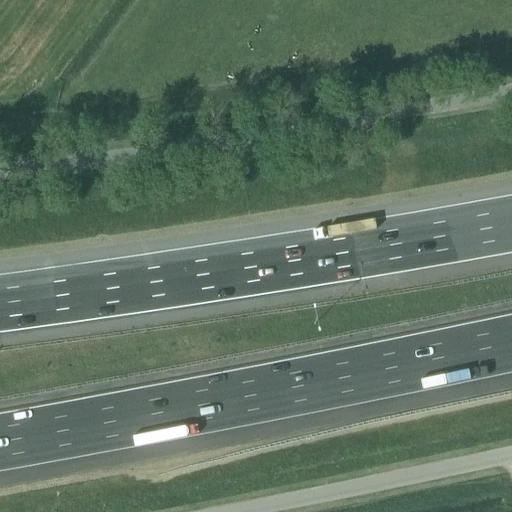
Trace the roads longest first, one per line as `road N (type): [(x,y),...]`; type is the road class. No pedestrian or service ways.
road 1 (motorway): [(0,443),(511,348)]
road 2 (motorway): [(511,225),(0,303)]
road 3 (unclassified): [(0,172),(511,96)]
road 4 (unclassified): [(511,457),(239,511)]
